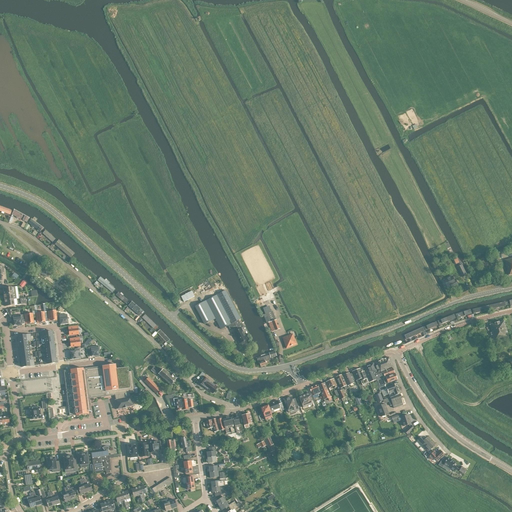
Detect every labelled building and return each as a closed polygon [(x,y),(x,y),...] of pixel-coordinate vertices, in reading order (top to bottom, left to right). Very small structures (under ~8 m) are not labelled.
[(11,210),(0,206),(0,210),(10,214),(11,210)] [(12,214),(26,221),(28,218),(14,210),(12,214)] [(29,222),(40,230),(43,227),(31,218),(29,222)] [(46,229),(43,232),(53,241),(56,238),(46,229)] [(56,243),(71,256),(74,252),(59,239),(56,243)] [(496,256),(489,258),(491,265),(498,263),(499,263),(498,259),(501,258),(499,255),(496,256)] [(462,265),(457,267),(462,277),(467,275),(462,265)] [(459,286),(455,277),(453,277),(452,275),(444,279),(448,288),(452,286),(453,288),(459,286)] [(98,280),(112,292),(115,289),(100,277),(98,280)] [(3,288),(4,294),(5,294),(16,293),(15,286),(3,288)] [(195,306),(204,324),(216,318),(221,329),(228,325),(230,329),(236,326),(234,322),(241,319),(226,290),(195,306)] [(116,295),(126,303),(128,300),(118,292),(116,295)] [(128,306),(140,316),(143,312),(132,302),(128,306)] [(474,313),(490,309),(489,304),(473,308),(474,313)] [(457,317),(472,313),(471,309),(456,313),(457,317)] [(56,310),(48,311),(49,321),(54,320),(54,321),(57,321),(57,320),(56,310)] [(43,312),(36,313),(37,322),(42,322),(42,323),(45,323),(44,321),(43,312)] [(33,313),(24,314),(26,324),(31,323),(31,324),(34,324),(34,323),(33,313)] [(67,314),(59,315),(60,324),(68,323),(67,314)] [(142,317),(153,328),(156,325),(145,314),(142,317)] [(439,325),(456,318),(454,314),(438,321),(439,325)] [(21,315),(13,316),(14,325),(19,325),(19,326),(22,325),(22,324),(25,324),(23,315),(21,315)] [(280,329),(276,319),(272,321),(275,331),(280,329)] [(436,321),(424,327),(426,331),(438,325),(436,321)] [(495,341),(509,338),(505,321),(490,325),(495,341)] [(68,332),(68,335),(69,335),(79,334),(78,326),(68,327),(69,330),(68,330),(68,332)] [(425,331),(423,327),(405,335),(406,339),(425,331)] [(241,328),(234,332),(239,343),(247,339),(241,328)] [(166,342),(169,339),(160,329),(157,332),(166,342)] [(286,348),(297,344),(293,334),(282,338),(286,348)] [(70,344),(69,344),(70,347),(71,347),(80,346),(79,337),(70,339),(70,344)] [(85,345),(83,345),(83,348),(85,348),(87,348),(87,347),(92,341),(90,339),(85,345)] [(99,346),(88,347),(89,351),(89,357),(92,356),(97,356),(97,357),(100,356),(100,355),(99,346)] [(71,356),(70,357),(70,360),(71,359),(71,360),(81,358),(80,350),(70,351),(71,356)] [(269,355),(257,359),(258,363),(259,362),(260,366),(266,364),(265,362),(270,360),(270,358),(276,355),(275,351),(269,353),(269,355)] [(389,357),(375,362),(378,372),(375,373),(376,375),(376,376),(381,373),(381,371),(386,369),(393,366),(389,357)] [(373,363),(363,367),(364,371),(365,371),(366,373),(370,382),(376,379),(375,376),(376,375),(375,373),(378,372),(375,362),(374,362),(375,363),(373,363)] [(83,368),(64,371),(69,416),(89,413),(87,398),(114,395),(116,400),(115,400),(117,409),(117,410),(117,409),(120,409),(123,408),(127,407),(128,407),(133,405),(133,406),(134,406),(134,405),(133,405),(131,396),(130,396),(129,393),(135,392),(133,381),(132,371),(129,371),(128,367),(121,368),(120,368),(117,368),(116,368),(116,364),(102,366),(94,367),(83,368)] [(354,371),(352,371),(356,380),(360,379),(362,385),(370,382),(366,373),(365,371),(364,371),(361,372),(360,368),(354,371)] [(381,373),(376,376),(377,380),(383,378),(385,377),(389,375),(390,374),(390,375),(395,373),(393,368),(385,371),(386,372),(381,373)] [(165,379),(169,374),(163,369),(159,374),(165,379)] [(349,372),(343,375),(346,383),(348,387),(351,386),(350,384),(354,383),(349,372)] [(383,378),(377,380),(380,386),(385,384),(397,379),(395,373),(390,375),(390,374),(389,375),(385,377),(383,378)] [(169,374),(165,379),(171,385),(175,380),(169,374)] [(348,388),(342,375),(342,374),(336,377),(341,388),(344,386),(345,389),(348,388)] [(213,393),(217,387),(208,380),(208,379),(203,376),(198,383),(209,390),(213,393)] [(144,381),(148,385),(152,381),(148,377),(144,381)] [(328,388),(333,386),(334,388),(336,387),(336,385),(334,378),(326,382),(328,388)] [(332,399),(331,396),(330,397),(324,382),(318,385),(322,395),(323,398),(324,399),(328,398),(329,401),(332,399)] [(380,386),(378,386),(380,392),(387,389),(388,394),(390,393),(391,397),(395,395),(394,395),(400,393),(397,383),(386,387),(385,384),(380,386)] [(320,392),(317,384),(309,387),(313,396),(320,392)] [(160,389),(156,385),(152,389),(156,393),(160,389)] [(304,410),(314,406),(308,393),(299,396),(304,410)] [(397,407),(403,405),(401,399),(402,398),(400,394),(390,397),(394,408),(397,407)] [(289,412),(299,409),(295,398),(292,399),(291,397),(284,399),(289,412)] [(178,398),(173,399),(174,404),(174,406),(177,406),(178,411),(189,409),(187,399),(178,400),(178,398)] [(278,400),(268,404),(268,405),(271,413),(275,412),(274,410),(280,408),(281,411),(285,409),(282,403),(279,404),(278,400)] [(385,404),(377,407),(381,417),(388,414),(385,404)] [(262,414),(259,415),(260,420),(265,418),(265,419),(273,417),(271,413),(268,405),(261,408),(264,415),(262,416),(262,414)] [(39,407),(30,408),(31,419),(41,418),(39,407)] [(226,434),(230,433),(236,431),(236,432),(242,431),(240,427),(237,413),(236,414),(236,418),(233,419),(233,417),(229,418),(229,416),(226,416),(226,419),(222,420),(225,430),(226,434)] [(250,413),(242,415),(244,425),(245,428),(249,427),(248,424),(252,423),(250,413)] [(401,417),(404,426),(407,425),(408,425),(407,425),(409,424),(409,427),(404,432),(407,434),(414,428),(411,425),(411,424),(408,415),(401,417)] [(222,431),(225,430),(222,420),(222,417),(218,418),(218,420),(217,420),(219,431),(222,430),(222,431)] [(214,432),(219,431),(216,419),(206,421),(206,422),(203,423),(204,426),(207,425),(208,429),(211,428),(212,430),(214,430),(214,432)] [(268,433),(262,436),(271,453),(274,451),(271,445),(273,444),(268,433)] [(428,451),(435,445),(427,437),(424,440),(421,436),(418,440),(428,451)] [(182,448),(186,447),(186,449),(186,452),(191,452),(190,447),(189,440),(187,440),(186,437),(180,438),(182,448)] [(168,451),(177,450),(175,440),(171,440),(166,441),(168,451)] [(160,442),(151,443),(152,453),(161,451),(162,454),(165,454),(164,448),(161,448),(160,442)] [(144,443),(140,443),(140,444),(140,445),(141,457),(149,456),(148,443),(144,444),(144,443)] [(129,449),(128,449),(128,453),(129,453),(130,457),(138,456),(136,445),(133,446),(133,445),(128,445),(129,449)] [(104,451),(92,453),(93,464),(94,472),(103,471),(105,471),(106,471),(106,473),(110,472),(110,470),(111,470),(109,458),(112,457),(112,454),(109,455),(108,451),(108,450),(109,447),(108,446),(106,446),(105,446),(104,447),(102,448),(104,450),(104,451)] [(207,452),(208,457),(215,456),(215,451),(214,447),(209,448),(209,452),(207,452)] [(434,451),(429,456),(431,459),(434,457),(437,461),(444,455),(440,450),(436,453),(434,451)] [(88,463),(87,452),(86,453),(85,452),(82,452),(82,453),(79,453),(80,460),(79,460),(79,463),(80,463),(80,464),(88,463)] [(72,455),(63,456),(65,469),(73,468),(74,471),(78,471),(76,461),(73,461),(72,455)] [(47,458),(47,459),(49,470),(52,469),(53,472),(60,471),(60,467),(59,461),(56,462),(55,457),(54,457),(47,458)] [(445,461),(442,459),(439,465),(442,467),(444,464),(454,471),(457,467),(453,465),(455,462),(447,457),(445,461)] [(28,470),(41,468),(39,461),(27,463),(28,470)] [(211,482),(212,487),(220,486),(225,485),(224,481),(228,480),(228,477),(226,477),(226,478),(220,478),(219,478),(219,480),(219,481),(211,482)] [(80,492),(80,494),(86,492),(84,486),(83,483),(82,479),(80,480),(82,486),(78,487),(77,486),(75,486),(77,492),(80,492)] [(144,485),(137,487),(140,495),(140,496),(141,497),(142,502),(145,501),(144,496),(143,496),(143,494),(146,493),(146,491),(144,488),(144,485)] [(76,498),(73,487),(69,489),(69,486),(66,487),(70,500),(76,498)] [(212,492),(215,492),(215,496),(221,494),(223,493),(223,491),(220,491),(220,486),(212,487),(212,492)] [(134,497),(138,495),(138,497),(140,496),(140,495),(137,487),(131,489),(134,497)] [(57,497),(54,498),(52,491),(50,492),(54,505),(59,503),(57,497)] [(127,491),(121,493),(123,500),(126,507),(129,506),(128,502),(127,502),(126,499),(129,498),(127,491)] [(36,498),(34,492),(32,493),(36,506),(41,504),(39,497),(36,498)] [(45,499),(46,500),(48,507),(54,505),(50,492),(47,493),(48,496),(47,496),(45,499)] [(29,493),(30,496),(27,498),(24,499),(25,504),(28,504),(30,507),(36,506),(32,493),(29,493)] [(117,502),(118,501),(119,504),(121,504),(123,508),(126,507),(123,500),(121,493),(115,495),(117,502)] [(223,497),(216,501),(219,506),(226,501),(223,497)] [(165,510),(171,509),(169,502),(167,499),(161,501),(162,504),(163,503),(165,510)] [(112,500),(106,502),(108,509),(109,511),(112,511),(113,511),(114,508),(115,508),(112,500)] [(175,500),(169,502),(171,509),(177,507),(175,500)] [(226,501),(219,506),(222,510),(228,506),(230,508),(236,504),(234,501),(228,505),(226,501)] [(231,510),(228,511),(236,511),(235,509),(240,505),(242,504),(241,501),(239,503),(236,504),(230,508),(231,510)] [(106,502),(100,504),(102,511),(105,510),(105,511),(109,511),(108,509),(106,502)]
